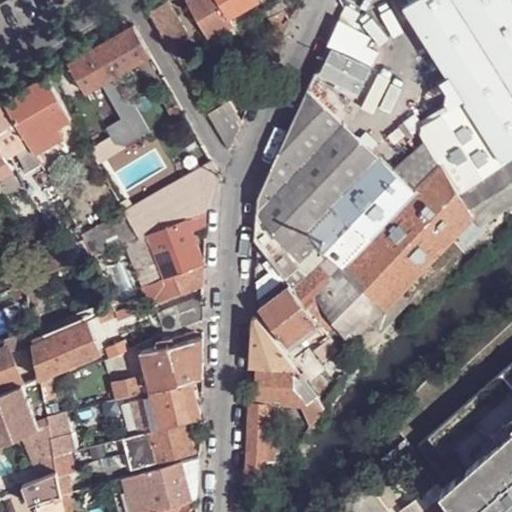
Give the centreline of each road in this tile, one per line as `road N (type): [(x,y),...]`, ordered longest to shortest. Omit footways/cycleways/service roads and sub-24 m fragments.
road 1 (residential): [(241,190),(219,511)]
road 2 (residential): [(135,0),(241,190)]
road 3 (residential): [(323,0),(241,190)]
